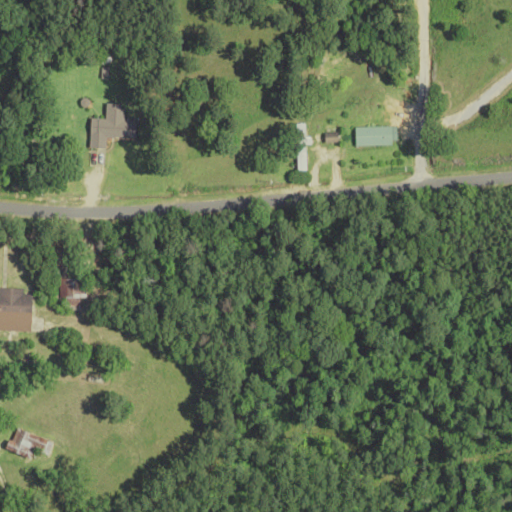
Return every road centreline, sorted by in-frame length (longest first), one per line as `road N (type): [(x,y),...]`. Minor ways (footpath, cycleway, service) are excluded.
road 1 (residential): [(511,193),(200,210),(0,206)]
road 2 (residential): [(426,198),(426,0)]
